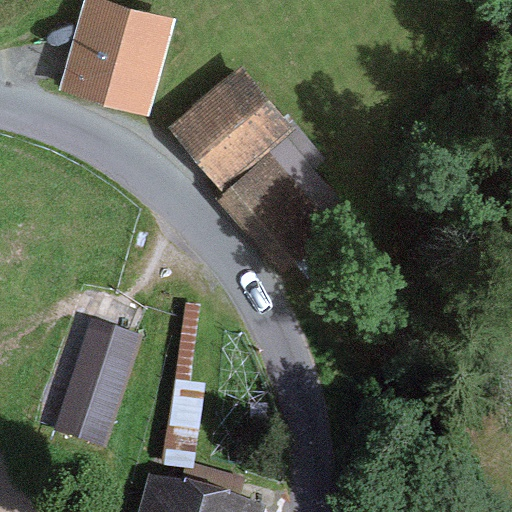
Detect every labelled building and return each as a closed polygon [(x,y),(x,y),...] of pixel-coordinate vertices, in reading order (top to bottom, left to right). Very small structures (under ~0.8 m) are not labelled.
[(108,0),(86,81),(156,100),(179,19),(108,0)] [(245,189),(309,131),(256,73),(192,131),(245,189)] [(298,257),(350,212),(296,150),(244,195),(298,257)] [(41,421),(104,445),(147,333),(84,309),(41,421)] [(167,511),(250,511),(172,493),(167,511)]
